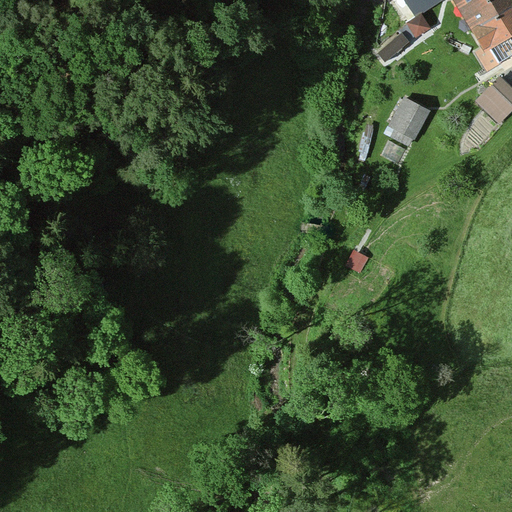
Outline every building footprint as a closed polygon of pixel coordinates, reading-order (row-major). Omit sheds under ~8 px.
[(434,0),(401,0),(411,15),(434,0)] [(511,0),(451,0),(485,53),(511,37),(511,38),(511,0)] [(407,49),(396,36),(378,50),(389,64),(407,49)] [(511,118),(511,86),(501,77),(478,102),(504,127),(511,118)] [(431,108),(401,93),(385,125),(394,130),(390,138),(408,147),(412,139),(415,141),(431,108)] [(369,259),(354,251),(345,268),(360,276),(369,259)]
